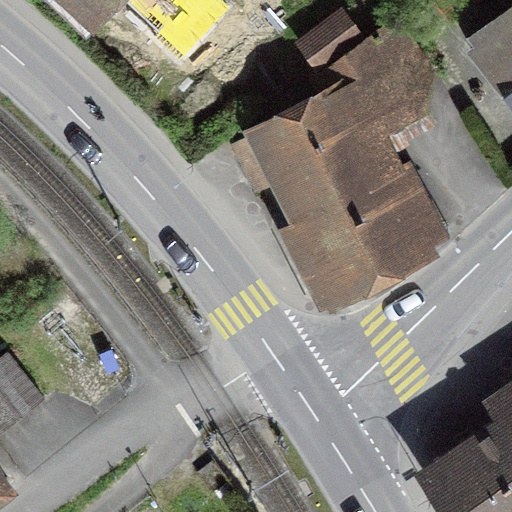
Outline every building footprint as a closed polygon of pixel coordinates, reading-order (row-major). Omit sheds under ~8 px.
[(59,0),(86,25),(110,0),(59,0)] [(511,19),(474,49),(511,96),(511,19)] [(301,48),(313,75),(333,66),(364,52),(352,25),(301,48)] [(345,89),(242,142),(322,297),(430,242),(371,129),(432,98),(399,35),(364,52),(333,66),(345,89)] [(4,360),(0,363),(0,427),(35,403),(4,360)] [(511,427),(494,439),(511,465),(511,427)] [(449,511),(511,511),(511,465),(494,439),(430,482),(449,511)] [(212,463),(193,475),(210,500),(229,487),(212,463)]
